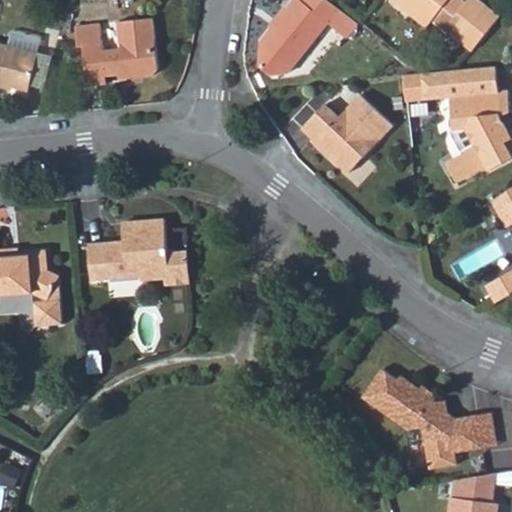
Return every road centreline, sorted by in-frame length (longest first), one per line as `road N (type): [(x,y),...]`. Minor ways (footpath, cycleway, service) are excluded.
road 1 (residential): [(511,361),(467,351),(415,321),(278,194),(203,143)]
road 2 (residential): [(203,143),(148,136),(0,152)]
road 3 (residential): [(203,143),(220,0)]
